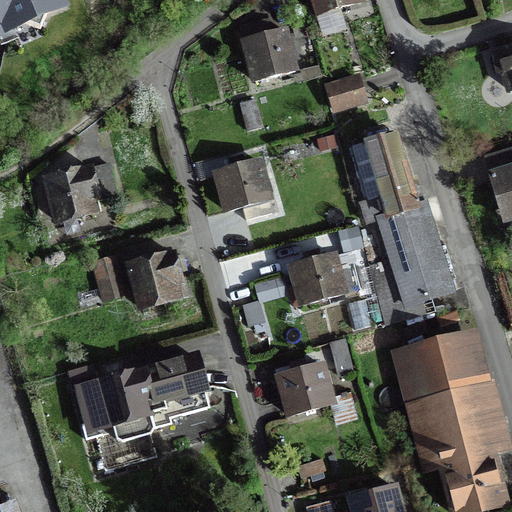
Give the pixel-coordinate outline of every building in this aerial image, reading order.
[(0,0),(0,4),(3,11),(0,18),(6,32),(23,25),(39,32),(46,15),(62,8),(58,0),(0,0)] [(360,0),(308,0),(315,21),(363,8),(360,0)] [(285,35),(241,46),(253,91),(296,80),(285,35)] [(511,50),(499,54),(501,62),(495,64),(497,74),(504,71),(509,90),(511,89),(511,50)] [(322,88),(330,113),(363,102),(356,78),(322,88)] [(260,130),(252,104),(240,108),(248,134),(260,130)] [(398,142),(361,153),(410,313),(447,302),(398,142)] [(511,160),(490,166),(504,222),(511,220),(511,160)] [(261,164),(213,176),(224,220),(272,207),(261,164)] [(85,173),(45,183),(59,236),(100,225),(96,208),(107,205),(100,181),(88,184),(85,173)] [(166,255),(126,266),(140,318),(182,307),(177,290),(188,287),(181,263),(169,266),(166,255)] [(337,255),(289,268),(300,311),(348,299),(337,255)] [(116,259),(95,264),(104,300),(125,295),(116,259)] [(260,325),(256,306),(243,308),(247,328),(260,325)] [(439,466),(451,511),(492,511),(508,508),(491,448),(500,446),(470,339),(398,359),(429,469),(439,466)] [(350,372),(342,342),(331,345),(339,375),(350,372)] [(93,369),(70,376),(88,444),(115,437),(118,443),(123,446),(151,439),(155,433),(173,430),(172,424),(210,413),(205,397),(210,395),(201,356),(96,382),(93,369)] [(322,362),(274,375),(285,418),(334,406),(322,362)] [(325,479),(320,461),(297,468),(303,486),(325,479)] [(403,511),(398,492),(350,504),(351,511),(403,511)]
